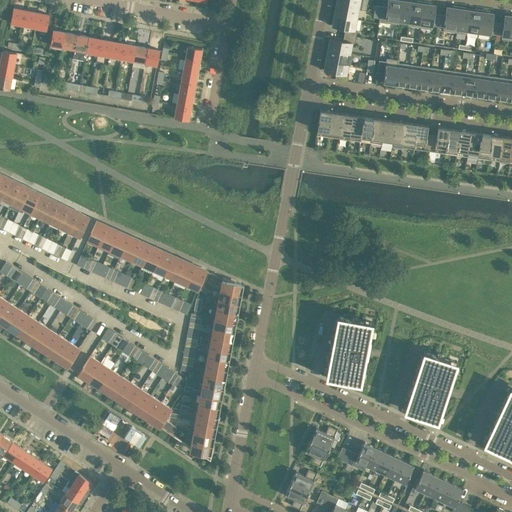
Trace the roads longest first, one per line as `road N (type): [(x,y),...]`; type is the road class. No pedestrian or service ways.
road 1 (residential): [(253,377),(511,498)]
road 2 (residential): [(511,481),(256,356)]
road 3 (residential): [(256,356),(306,100)]
road 4 (residential): [(306,100),(511,128)]
road 5 (residential): [(511,112),(309,82)]
road 6 (residential): [(121,468),(0,386)]
road 7 (residential): [(225,27),(93,0)]
